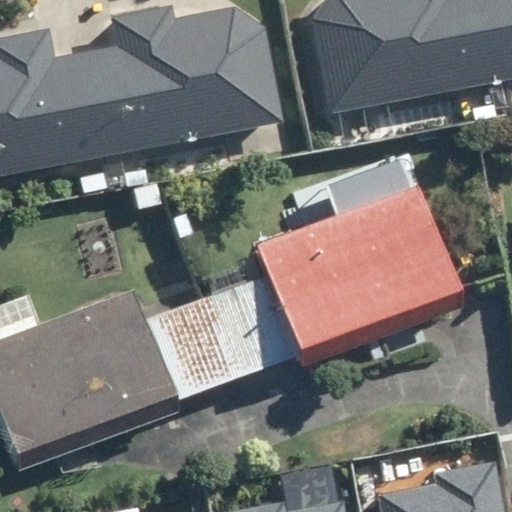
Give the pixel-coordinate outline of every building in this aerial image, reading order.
[(511,76),(511,0),(310,0),(299,20),(318,115),(511,76)] [(0,172),(270,121),(252,28),(221,6),(161,18),(160,5),(100,16),(105,45),(43,57),(37,29),(0,35),(0,172)] [(192,176),(167,183),(170,199),(196,194),(192,176)] [(156,184),(133,190),(136,209),(159,205),(156,184)] [(456,308),(414,186),(249,240),(263,281),(200,302),(226,379),(291,357),(293,364),(456,308)] [(126,290),(0,334),(0,432),(12,469),(176,412),(171,397),(226,379),(200,302),(138,323),(126,290)]
